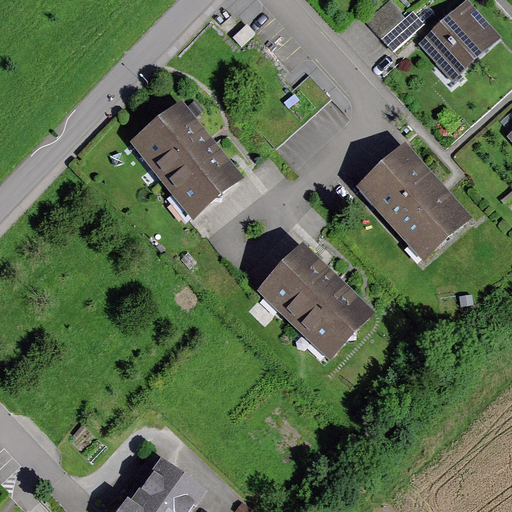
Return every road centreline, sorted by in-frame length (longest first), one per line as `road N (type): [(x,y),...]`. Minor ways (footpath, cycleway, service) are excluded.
road 1 (residential): [(255,234),(373,119),(364,92),(276,0)]
road 2 (residential): [(0,209),(201,0)]
